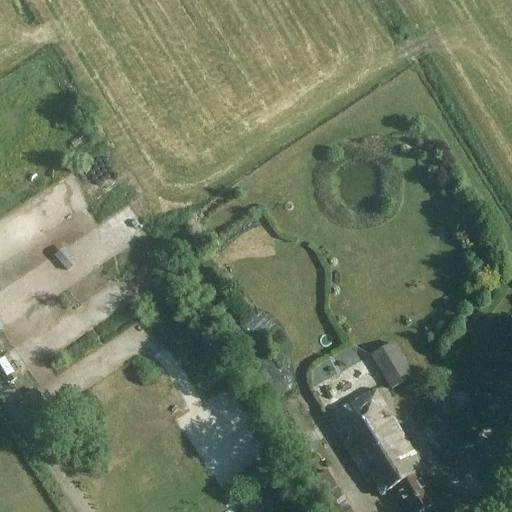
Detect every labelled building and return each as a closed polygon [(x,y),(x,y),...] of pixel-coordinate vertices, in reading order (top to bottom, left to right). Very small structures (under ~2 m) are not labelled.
[(41,214),(98,183),(90,169),(44,193),(41,188),(22,199),(28,210),(0,225),(0,264),(52,235),(41,214)] [(96,244),(0,291),(0,296),(11,318),(108,268),(96,244)] [(390,392),(396,389),(399,396),(408,391),(405,384),(413,379),(393,345),(369,358),(390,392)] [(190,346),(178,357),(194,374),(206,363),(190,346)] [(81,394),(100,386),(89,363),(71,370),(81,394)] [(406,511),(423,511),(436,504),(419,475),(425,471),(393,418),(388,421),(381,409),(386,406),(377,390),(327,420),(366,484),(372,481),(382,497),(393,490),(406,511)] [(153,408),(150,404),(147,401),(143,399),(138,397),(134,396),(129,396),(125,397),(120,398),(116,400),(112,403),(109,407),(107,410),(105,415),(103,419),(103,424),(103,429),(105,433),(107,437),(109,441),(113,445),(116,448),(121,450),(125,451),(130,452),(135,451),(139,450),(144,448),(148,446),(151,443),(154,439),(156,435),(158,430),(158,426),(158,421),(157,416),(156,412),(153,408)] [(432,438),(465,453),(473,435),(440,420),(432,438)] [(176,470),(195,511),(215,511),(219,510),(196,461),(176,470)] [(353,511),(330,473),(310,484),(325,511),(353,511)] [(33,511),(59,496),(50,482),(3,511),(33,511)] [(69,511),(63,499),(39,511),(69,511)]
